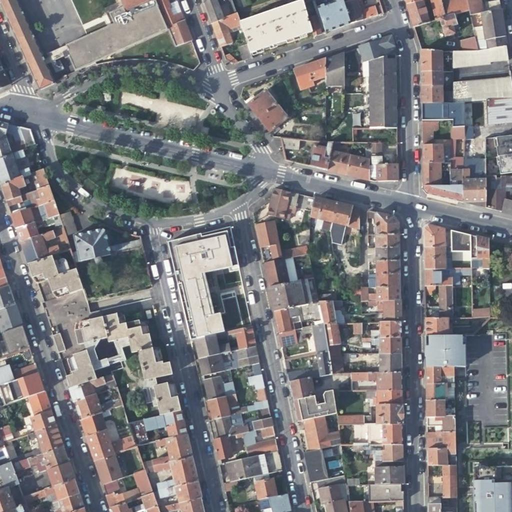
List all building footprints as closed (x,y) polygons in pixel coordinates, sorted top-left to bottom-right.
[(44,61),(16,0),(0,0),(0,8),(16,43),(39,92),(55,85),(54,84),(46,65),(44,61)] [(119,0),(123,7),(108,14),(113,24),(115,30),(89,41),(97,60),(168,29),(167,28),(156,0),(119,0)] [(167,0),(156,0),(167,28),(184,22),(181,14),(172,17),(170,13),(169,10),(171,9),(167,0)] [(218,6),(229,2),(231,0),(208,0),(203,2),(207,12),(211,23),(223,19),(218,6)] [(370,1),(369,0),(356,0),(357,0),(351,2),(345,4),(347,11),(351,25),(384,14),(381,6),(375,8),(374,7),(364,10),(360,12),(358,5),(362,4),(370,1)] [(429,0),(435,22),(439,20),(444,19),(441,4),(439,0),(429,0)] [(454,0),(441,4),(444,19),(449,17),(469,12),(466,0),(454,0)] [(479,1),(479,0),(466,0),(469,12),(470,15),(480,13),(482,13),(489,12),(500,11),(498,1),(491,2),(484,3),(484,0),(479,1)] [(245,21),(239,23),(240,25),(242,29),(248,46),(250,54),(267,48),(295,39),(312,33),(310,26),(303,1),(245,21)] [(351,26),(344,1),(341,2),(318,9),(326,35),(332,32),(342,29),(348,27),(351,26)] [(429,23),(422,2),(406,7),(409,17),(413,28),(429,23)] [(480,13),(486,49),(500,47),(505,45),(503,29),(500,11),(489,12),(482,13),(480,13)] [(472,26),(470,15),(469,12),(449,17),(444,19),(439,20),(442,30),(444,37),(454,34),(453,28),(463,26),(463,28),(472,26)] [(227,30),(240,25),(239,23),(236,14),(232,16),(223,19),(211,23),(217,39),(220,48),(232,43),(228,34),(227,30)] [(175,49),(191,42),(187,30),(184,22),(167,28),(168,29),(168,31),(175,49)] [(115,30),(113,24),(46,55),(48,59),(44,61),(46,65),(50,63),(55,74),(59,72),(63,70),(59,60),(63,58),(64,58),(62,54),(71,49),(73,55),(69,57),(74,72),(168,31),(168,29),(97,60),(89,41),(115,30)] [(317,24),(310,26),(312,33),(314,38),(321,36),(317,24)] [(228,34),(242,29),(240,25),(227,30),(228,34)] [(378,58),(395,53),(391,39),(389,37),(380,40),(368,44),(358,48),(363,64),(370,61),(374,60),(378,58)] [(459,40),(461,51),(477,50),(474,37),(459,40)] [(505,60),(507,60),(505,45),(500,47),(486,49),(477,50),(461,51),(455,52),(452,52),(452,67),(489,64),(488,62),(505,60)] [(238,49),(243,63),(252,59),(250,54),(248,46),(238,49)] [(62,54),(64,58),(63,58),(64,59),(69,57),(73,55),(71,49),(62,54)] [(437,53),(420,51),(420,61),(420,72),(441,72),(441,52),(437,53)] [(344,53),(325,60),(326,86),(344,80),(345,79),(344,53)] [(370,61),(371,130),(377,130),(397,129),(396,122),(396,111),(396,100),(396,86),(396,83),(396,64),(396,55),(395,53),(378,58),(374,60),(370,61)] [(229,55),(224,57),(225,62),(234,65),(238,64),(229,55)] [(326,89),(326,86),(325,60),(311,65),(295,71),(301,89),(313,85),(312,81),(321,79),(321,89),(326,89)] [(0,89),(8,86),(0,67),(0,89)] [(441,103),(441,72),(420,72),(421,89),(421,104),(439,103),(441,103)] [(451,82),(451,102),(464,101),(471,101),(478,100),(484,99),(486,99),(511,97),(511,90),(510,78),(451,82)] [(265,91),(247,106),(255,116),(258,120),(277,105),(265,91)] [(484,124),(511,122),(511,97),(486,99),(485,113),(484,124)] [(463,127),(464,101),(451,102),(451,106),(451,117),(451,120),(450,127),(463,127)] [(281,103),(277,106),(282,112),(286,108),(281,103)] [(439,121),(439,107),(439,103),(421,104),(421,113),(421,122),(432,122),(439,121)] [(288,119),(282,112),(277,106),(277,105),(258,120),(265,127),(269,132),(288,119)] [(432,145),(432,122),(421,122),(422,132),(422,155),(422,164),(450,162),(450,156),(442,157),(442,144),(432,145)] [(16,145),(24,142),(19,129),(7,126),(0,124),(0,160),(18,154),(17,148),(10,150),(5,137),(5,133),(13,135),(16,145)] [(463,127),(450,127),(450,138),(463,138),(463,127)] [(25,130),(19,129),(24,142),(25,147),(26,149),(34,145),(29,131),(25,130)] [(369,144),(371,144),(379,144),(397,144),(397,136),(397,129),(377,130),(377,134),(377,136),(368,136),(369,144)] [(359,134),(377,134),(377,130),(371,130),(357,130),(357,134),(353,133),(352,144),(358,144),(359,134)] [(501,174),(511,172),(511,136),(493,138),(501,174)] [(300,141),(281,139),(283,148),(299,150),(300,141)] [(315,147),(310,167),(327,171),(331,153),(333,143),(328,143),(327,149),(315,147)] [(340,143),(333,143),(331,153),(338,154),(340,143)] [(371,148),(371,158),(381,158),(381,156),(380,144),(371,144),(371,148)] [(28,154),(27,151),(22,152),(18,154),(0,160),(0,185),(22,178),(30,175),(28,170),(19,173),(15,161),(27,157),(28,154)] [(351,157),(338,154),(331,153),(327,171),(336,173),(347,176),(351,157)] [(365,160),(351,157),(347,176),(355,178),(369,181),(369,166),(368,161),(365,160)] [(371,158),(371,163),(371,166),(369,166),(369,181),(371,182),(374,183),(397,182),(397,166),(389,166),(387,165),(385,164),(381,164),(381,158),(371,158)] [(475,181),(484,181),(484,180),(484,160),(463,160),(463,169),(468,169),(468,181),(475,181)] [(449,168),(450,162),(422,164),(422,174),(422,187),(449,186),(449,180),(441,180),(440,168),(449,168)] [(463,169),(462,172),(461,203),(472,206),(484,209),(484,181),(475,181),(468,181),(468,169),(463,169)] [(31,175),(32,179),(37,191),(48,187),(45,178),(43,171),(31,175)] [(449,171),(449,180),(449,186),(422,187),(423,191),(425,195),(445,200),(461,203),(462,172),(449,171)] [(25,187),(23,182),(22,178),(0,185),(0,187),(3,195),(5,202),(20,197),(17,190),(25,187)] [(484,209),(500,212),(511,215),(511,179),(484,180),(484,181),(484,209)] [(20,197),(5,202),(7,208),(30,200),(33,209),(36,208),(42,206),(53,202),(48,187),(37,191),(20,197)] [(290,209),(294,219),(299,217),(296,208),(299,196),(290,194),(274,190),(272,199),(269,214),(283,218),(285,211),(286,212),(287,205),(291,206),(292,208),(290,209)] [(310,218),(317,220),(332,224),(337,205),(325,202),(322,202),(315,200),(310,218)] [(42,206),(47,220),(48,219),(58,216),(53,202),(42,206)] [(340,225),(359,230),(358,210),(357,210),(346,207),(337,205),(332,224),(340,225)] [(12,223),(15,230),(41,222),(36,208),(33,209),(10,216),(12,223)] [(69,213),(59,217),(63,229),(65,237),(76,234),(69,213)] [(374,214),(374,236),(398,236),(398,225),(394,219),(381,216),(374,214)] [(54,223),(57,231),(63,229),(59,217),(58,216),(48,219),(49,223),(49,225),(54,223)] [(303,228),(299,217),(294,219),(291,220),(295,230),(303,228)] [(46,224),(49,223),(48,219),(47,220),(41,222),(15,230),(17,237),(19,243),(39,237),(36,228),(37,228),(38,229),(47,226),(46,224)] [(315,228),(331,231),(332,224),(317,220),(315,228)] [(271,223),(255,225),(261,251),(263,262),(280,260),(271,223)] [(338,233),(340,225),(332,224),(331,231),(338,233)] [(445,237),(444,230),(426,226),(422,229),(423,239),(423,249),(451,248),(451,253),(456,253),(470,253),(470,237),(455,233),(455,239),(450,240),(450,243),(447,244),(447,237),(445,237)] [(59,237),(62,245),(65,252),(70,250),(65,237),(63,229),(57,231),(39,237),(19,243),(23,255),(27,266),(51,257),(60,253),(58,246),(46,250),(44,243),(59,237)] [(73,237),(77,253),(80,263),(90,261),(91,267),(93,269),(100,266),(101,264),(99,259),(110,256),(109,248),(105,232),(102,229),(94,231),(73,237)] [(240,272),(231,230),(167,244),(189,341),(193,340),(214,336),(221,334),(217,317),(214,317),(206,276),(228,271),(230,275),(240,272)] [(297,234),(300,248),(307,247),(304,232),(297,234)] [(374,236),(374,249),(399,249),(398,240),(398,236),(374,236)] [(488,269),(488,241),(479,239),(470,237),(470,253),(470,263),(470,268),(482,268),(482,270),(488,269)] [(141,240),(109,248),(110,256),(143,249),(141,240)] [(309,255),(307,247),(300,248),(281,252),(282,260),(285,259),(309,255)] [(451,259),(451,253),(451,248),(423,249),(423,254),(423,260),(451,259)] [(374,249),(375,262),(386,262),(399,262),(399,253),(399,249),(374,249)] [(77,271),(91,267),(90,261),(80,263),(77,253),(71,254),(76,269),(77,271)] [(84,291),(77,271),(76,269),(69,271),(58,275),(51,257),(27,266),(31,280),(42,276),(44,281),(48,280),(52,293),(67,289),(69,295),(84,291)] [(280,260),(263,262),(266,275),(268,287),(289,283),(285,259),(282,260),(280,260)] [(451,270),(451,259),(423,260),(423,264),(423,270),(451,270)] [(375,266),(375,275),(387,275),(386,262),(375,262),(375,266)] [(387,275),(399,275),(399,266),(399,262),(386,262),(387,275)] [(0,289),(8,287),(0,263),(0,289)] [(460,284),(460,275),(460,269),(457,269),(456,269),(451,270),(451,284),(460,284)] [(451,284),(451,270),(423,270),(423,277),(423,287),(437,287),(440,287),(451,287),(451,284)] [(368,275),(368,288),(375,288),(387,288),(387,275),(375,275),(372,275),(368,275)] [(387,288),(399,287),(399,281),(399,275),(387,275),(387,288)] [(272,306),(273,311),(286,309),(297,307),(319,302),(319,300),(314,278),(289,283),(268,287),(272,306)] [(0,309),(14,304),(12,300),(8,287),(0,289),(0,309)] [(387,301),(399,301),(399,292),(399,287),(387,288),(387,301)] [(440,300),(440,309),(440,319),(447,319),(451,318),(451,287),(440,287),(440,291),(440,300)] [(375,288),(375,301),(380,301),(387,301),(387,288),(375,288)] [(105,297),(87,301),(92,317),(109,313),(105,297)] [(376,311),(380,311),(380,315),(380,320),(380,324),(400,323),(400,319),(400,317),(400,312),(399,301),(387,301),(380,301),(375,301),(367,301),(364,301),(364,306),(373,306),(373,311),(376,311)] [(324,325),(319,302),(297,307),(302,329),(324,325)] [(340,302),(319,302),(324,325),(336,324),(340,324),(340,318),(339,317),(331,317),(331,312),(331,308),(340,308),(340,302)] [(18,318),(14,304),(0,309),(0,333),(21,326),(18,318)] [(290,325),(286,309),(273,311),(276,325),(278,335),(300,330),(299,323),(290,325)] [(440,309),(428,310),(424,310),(424,319),(440,319),(440,309)] [(471,319),(487,319),(489,319),(489,310),(471,310),(471,319)] [(88,329),(74,332),(76,345),(77,346),(106,340),(107,344),(118,341),(119,342),(127,341),(131,355),(137,353),(144,383),(172,376),(169,364),(156,367),(154,360),(148,336),(141,337),(138,322),(118,326),(115,316),(87,322),(88,329)] [(453,318),(451,318),(447,319),(440,319),(424,319),(424,326),(424,336),(428,336),(448,336),(447,323),(453,323),(453,318)] [(380,324),(378,324),(378,333),(371,333),(371,335),(371,338),(400,338),(400,328),(400,323),(380,324)] [(339,345),(336,324),(324,325),(327,345),(339,345)] [(353,334),(361,334),(361,324),(353,324),(353,334)] [(365,324),(361,324),(361,334),(362,338),(371,338),(371,335),(366,334),(365,324)] [(315,345),(317,355),(328,352),(327,345),(324,325),(302,329),(300,330),(278,335),(281,350),(285,350),(285,347),(297,345),(295,337),(313,333),(315,345)] [(21,326),(0,333),(0,358),(29,348),(21,326)] [(236,335),(239,347),(239,351),(255,347),(252,335),(251,327),(226,333),(227,337),(236,335)] [(51,338),(56,352),(63,349),(59,335),(51,338)] [(428,342),(428,350),(434,350),(434,347),(463,346),(463,341),(463,335),(448,336),(428,336),(428,342)] [(217,348),(214,336),(193,340),(195,348),(198,360),(199,360),(219,355),(217,348)] [(378,345),(378,356),(400,355),(400,344),(400,338),(371,338),(362,338),(362,341),(371,341),(371,345),(378,345)] [(229,345),(217,348),(219,355),(229,353),(231,353),(230,349),(229,345)] [(340,356),(339,345),(327,345),(328,352),(329,356),(340,356)] [(453,376),(453,378),(464,378),(463,346),(434,347),(434,350),(428,350),(428,358),(428,368),(453,367),(453,376)] [(239,347),(230,349),(231,353),(234,352),(236,362),(257,357),(255,347),(239,351),(239,347)] [(86,352),(73,357),(77,372),(71,374),(71,377),(65,379),(69,390),(96,381),(88,358),(96,356),(94,351),(87,353),(86,352)] [(233,370),(258,363),(257,357),(236,362),(234,352),(231,353),(229,353),(233,370)] [(308,372),(287,376),(288,383),(310,379),(313,378),(331,374),(329,356),(328,352),(317,355),(318,364),(319,371),(309,373),(308,372)] [(220,362),(219,355),(199,360),(200,366),(203,377),(215,374),(213,368),(219,366),(218,363),(220,362)] [(378,356),(379,373),(401,373),(401,368),(400,355),(378,356)] [(342,374),(340,356),(329,356),(331,374),(342,374)] [(35,366),(9,375),(12,383),(38,374),(35,366)] [(445,376),(453,376),(453,367),(428,368),(425,368),(425,376),(425,384),(442,384),(441,376),(445,376)] [(0,387),(12,383),(9,375),(7,369),(0,371),(0,387)] [(377,380),(377,391),(378,390),(401,390),(401,381),(401,373),(379,373),(350,374),(350,380),(377,380)] [(236,402),(234,395),(223,398),(208,401),(210,409),(213,421),(229,417),(260,410),(268,408),(263,385),(261,374),(246,377),(248,386),(254,384),(258,402),(253,404),(254,407),(227,413),(225,404),(236,402)] [(112,376),(96,381),(69,390),(73,404),(94,397),(91,388),(93,388),(96,388),(105,386),(104,384),(114,381),(112,376)] [(205,390),(208,401),(223,398),(222,393),(218,378),(204,382),(205,390)] [(310,379),(288,383),(292,401),(314,396),(311,382),(310,379)] [(446,388),(453,387),(453,383),(450,384),(445,384),(442,384),(425,384),(425,391),(425,401),(453,400),(453,393),(446,393),(446,388)] [(155,396),(160,417),(181,412),(178,399),(170,401),(169,396),(167,386),(149,390),(150,397),(155,396)] [(374,406),(377,406),(401,406),(401,396),(401,390),(378,390),(378,398),(373,399),(374,406)] [(334,397),(334,391),(325,392),(323,397),(324,404),(335,401),(334,397)] [(27,399),(34,418),(50,412),(44,393),(27,399)] [(95,396),(94,397),(73,404),(79,421),(100,414),(122,406),(121,401),(109,404),(108,406),(103,408),(100,411),(95,396)] [(314,396),(292,401),(293,406),(294,411),(316,406),(314,396)] [(444,404),(453,404),(453,400),(425,401),(426,408),(426,416),(433,416),(438,416),(444,416),(444,404)] [(316,406),(294,411),(296,422),(306,420),(322,416),(337,413),(335,401),(324,404),(316,406)] [(377,406),(377,424),(382,424),(401,424),(401,414),(401,406),(377,406)] [(1,408),(0,408),(0,439),(2,445),(8,443),(33,434),(34,434),(29,419),(23,422),(26,430),(18,433),(18,435),(9,438),(6,430),(9,429),(1,408)] [(269,415),(268,408),(260,410),(261,417),(269,415)] [(29,419),(34,434),(55,426),(50,412),(34,418),(29,419)] [(165,424),(169,440),(186,435),(183,423),(181,412),(160,417),(129,425),(134,442),(136,448),(147,445),(142,430),(165,424)] [(106,432),(100,414),(79,421),(85,439),(105,432),(106,432)] [(329,447),(322,416),(306,420),(309,433),(311,441),(308,442),(311,451),(323,449),(329,447)] [(337,416),(338,424),(364,424),(363,416),(337,416)] [(444,425),(444,433),(454,432),(454,416),(444,416),(444,420),(438,420),(438,416),(433,416),(426,416),(426,423),(426,425),(434,425),(444,425)] [(231,425),(229,417),(213,421),(215,429),(217,440),(241,435),(250,433),(260,431),(272,428),(270,419),(235,427),(231,425)] [(367,424),(368,444),(373,444),(379,444),(382,444),(402,444),(402,432),(401,424),(382,424),(377,424),(367,424)] [(32,453),(33,458),(41,455),(62,448),(55,426),(34,434),(33,434),(39,451),(32,453)] [(274,436),(272,428),(260,431),(261,439),(274,436)] [(113,456),(105,432),(85,439),(93,462),(113,456)] [(426,440),(426,449),(431,449),(443,449),(454,449),(454,446),(454,432),(444,433),(434,433),(426,433),(426,440)] [(253,446),(250,433),(241,435),(242,439),(245,449),(253,446)] [(167,458),(149,462),(151,468),(152,467),(191,457),(188,446),(186,435),(169,440),(152,444),(154,449),(164,446),(167,458)] [(232,441),(242,439),(241,435),(217,440),(212,441),(215,451),(217,461),(231,458),(228,447),(233,446),(232,441)] [(253,446),(245,449),(246,452),(247,459),(263,455),(275,452),(273,442),(261,444),(253,446)] [(16,464),(8,443),(2,445),(3,448),(7,458),(9,464),(10,466),(16,464)] [(383,458),(379,458),(380,461),(402,461),(402,451),(402,444),(382,444),(383,458)] [(235,455),(233,446),(228,447),(231,458),(232,462),(237,461),(235,455)] [(10,466),(13,473),(33,465),(34,468),(37,467),(39,472),(46,469),(47,471),(68,463),(62,448),(41,455),(33,458),(30,459),(27,460),(20,463),(16,464),(10,466)] [(126,457),(130,469),(132,476),(133,476),(144,472),(144,470),(142,464),(136,448),(131,450),(119,454),(121,459),(126,457)] [(324,455),(323,449),(311,451),(303,453),(306,469),(309,483),(317,481),(325,479),(320,456),(324,455)] [(447,454),(455,454),(454,449),(443,449),(431,449),(426,449),(427,457),(427,465),(443,465),(447,465),(447,454)] [(246,452),(235,455),(237,461),(247,459),(246,452)] [(268,475),(281,472),(279,462),(277,452),(275,452),(263,455),(268,475)] [(240,480),(253,478),(260,476),(260,477),(264,476),(267,475),(268,475),(263,455),(247,459),(237,461),(232,462),(228,464),(230,472),(232,484),(240,482),(240,480)] [(156,486),(157,491),(196,481),(194,469),(191,457),(152,467),(154,473),(170,469),(173,481),(156,486)] [(0,467),(9,464),(7,458),(0,460),(0,467)] [(340,467),(338,460),(327,462),(329,469),(340,467)] [(0,484),(0,490),(5,489),(17,484),(13,473),(10,466),(9,464),(0,467),(0,479),(2,484),(0,484)] [(443,497),(450,497),(456,497),(455,465),(452,465),(447,465),(443,465),(443,479),(443,497)] [(473,511),(511,511),(511,466),(473,468),(474,487),(477,487),(477,494),(474,494),(473,511)] [(333,470),(334,478),(345,475),(344,467),(333,470)] [(374,468),(374,484),(391,483),(403,483),(402,472),(402,467),(374,468)] [(130,469),(99,479),(101,486),(110,483),(114,482),(132,476),(130,469)] [(49,478),(52,488),(73,480),(70,470),(49,478)] [(101,486),(105,496),(109,509),(125,504),(130,502),(137,500),(152,495),(151,492),(145,475),(144,472),(133,476),(138,490),(118,496),(114,482),(110,483),(101,486)] [(257,500),(268,498),(276,497),(274,487),(273,480),(268,481),(267,475),(264,476),(260,477),(260,476),(253,478),(257,500)] [(345,511),(343,500),(342,500),(338,485),(346,483),(346,478),(345,475),(334,478),(325,479),(317,481),(322,501),(322,504),(327,503),(328,511),(345,511)] [(54,493),(58,502),(78,494),(73,480),(52,488),(44,491),(46,496),(54,493)] [(176,494),(178,504),(200,498),(198,489),(196,481),(157,491),(159,497),(159,498),(176,494)] [(343,500),(348,499),(346,484),(346,483),(338,485),(342,500),(343,500)] [(391,491),(391,483),(374,484),(359,484),(359,495),(361,495),(391,495),(391,491)] [(223,487),(224,494),(238,491),(236,484),(223,487)] [(362,502),(361,495),(359,495),(359,484),(358,484),(346,484),(348,499),(349,502),(362,502)] [(0,511),(5,511),(13,510),(5,489),(0,490),(0,511)] [(14,494),(19,507),(20,507),(25,505),(25,504),(23,499),(20,491),(14,494)] [(25,504),(46,496),(44,491),(23,499),(25,504)] [(54,511),(72,511),(83,508),(80,501),(78,494),(58,502),(60,510),(55,511),(54,511)] [(142,502),(143,506),(145,511),(156,507),(153,498),(152,495),(137,500),(138,503),(142,502)] [(289,511),(288,505),(286,495),(276,497),(268,498),(270,511),(289,511)] [(440,504),(427,504),(427,511),(456,511),(456,497),(450,497),(450,507),(440,507),(440,504)] [(171,511),(180,510),(180,511),(203,511),(202,506),(200,498),(178,504),(157,510),(157,511),(171,511)] [(369,501),(362,502),(349,502),(350,511),(369,511),(369,509),(369,501)] [(133,509),(130,502),(125,504),(127,511),(133,509)]
